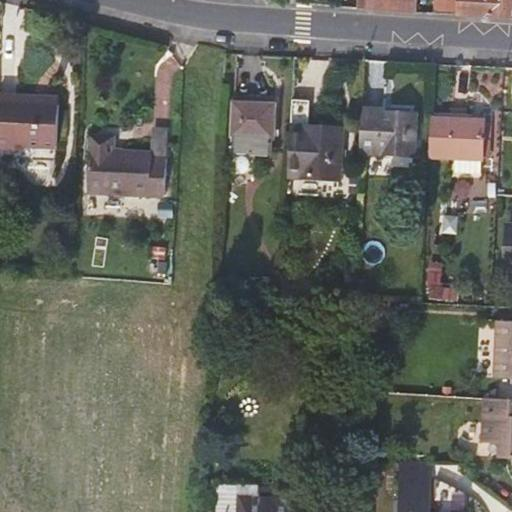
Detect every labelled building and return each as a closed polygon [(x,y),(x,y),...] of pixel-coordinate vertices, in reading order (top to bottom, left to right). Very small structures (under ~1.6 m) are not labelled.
[(420,0),(366,0),(366,9),(417,13),(420,12),(420,0)] [(511,15),(511,0),(460,0),(459,13),(511,15)] [(244,95),(243,104),(273,106),(272,129),(278,129),(280,97),(244,95)] [(15,98),(0,97),(0,151),(24,153),(25,146),(56,148),(58,106),(16,103),(15,98)] [(311,100),(293,99),(290,143),(288,177),(301,178),(338,180),(340,130),(310,128),(311,100)] [(243,104),(234,104),(231,153),(271,155),(272,129),(273,106),(243,104)] [(362,108),(360,153),(412,156),(415,115),(381,113),(382,110),(362,108)] [(431,113),(429,156),(458,157),(457,173),(483,175),(485,122),(468,121),(468,115),(431,113)] [(152,129),(150,155),(152,155),(151,159),(166,161),(168,130),(152,129)] [(102,184),(102,195),(164,197),(166,161),(151,159),(152,155),(150,155),(119,152),(119,155),(112,155),(113,139),(89,137),(87,184),(102,184)] [(86,194),(102,195),(102,184),(87,184),(86,194)] [(175,202),(163,201),(162,230),(174,231),(175,202)] [(167,248),(152,246),(147,282),(171,283),(172,261),(166,260),(167,248)] [(282,282),(282,280),(254,279),(253,296),(281,297),(282,282)] [(281,297),(312,299),(313,284),(282,282),(281,297)] [(460,289),(431,285),(429,300),(458,303),(460,289)] [(511,321),(498,321),(495,378),(511,378),(511,321)] [(366,336),(344,336),(344,341),(345,373),(345,385),(366,385),(366,336)] [(344,341),(318,341),(320,374),(345,373),(344,341)] [(390,369),(379,369),(379,386),(390,386),(390,369)] [(511,400),(485,399),(482,443),(500,444),(499,458),(511,458),(511,400)] [(432,511),(433,480),(399,479),(397,511),(432,511)] [(296,511),(296,499),(257,497),(257,488),(221,487),(220,511),(296,511)]
